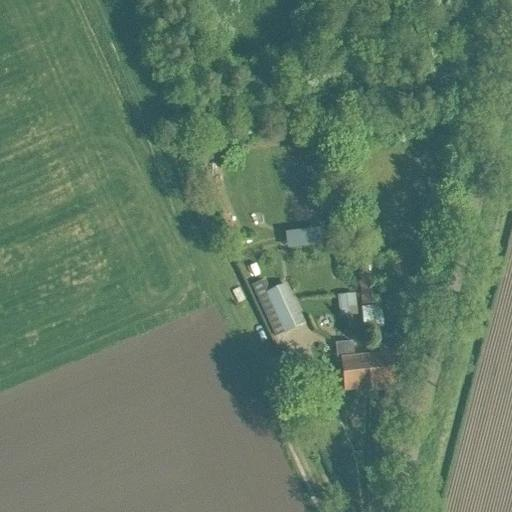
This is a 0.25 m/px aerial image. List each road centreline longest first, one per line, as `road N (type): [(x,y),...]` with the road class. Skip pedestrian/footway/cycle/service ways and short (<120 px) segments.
road 1 (track): [(324,511),(90,0)]
road 2 (unclassified): [(511,55),(397,511)]
